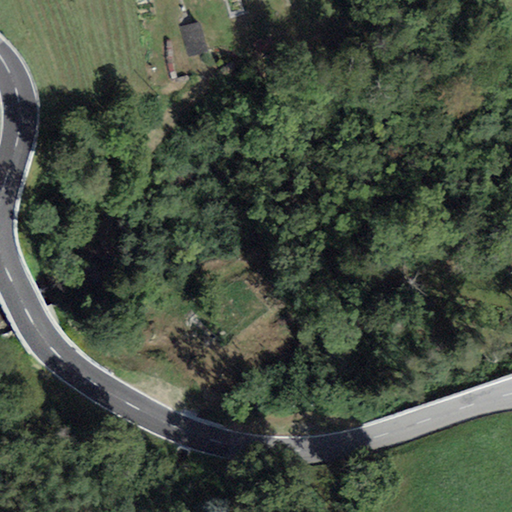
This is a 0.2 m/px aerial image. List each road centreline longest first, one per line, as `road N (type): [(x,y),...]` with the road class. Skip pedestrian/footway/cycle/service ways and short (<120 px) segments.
road 1 (tertiary): [(511,393),(348,445),(266,451),(202,439),(61,365),(0,250)]
road 2 (tertiary): [(0,199),(19,120),(0,55)]
